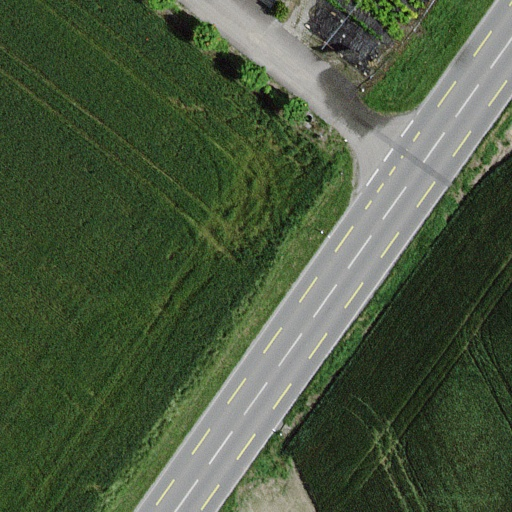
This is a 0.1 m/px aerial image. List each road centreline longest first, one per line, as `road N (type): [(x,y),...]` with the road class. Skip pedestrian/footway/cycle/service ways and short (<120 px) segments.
road 1 (secondary): [(511,40),(179,511)]
road 2 (track): [(427,161),(219,0)]
